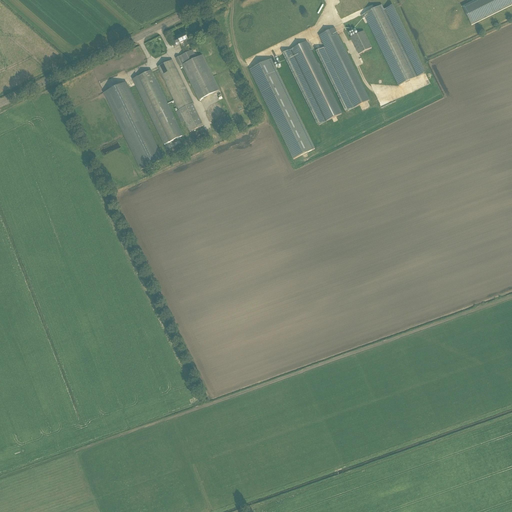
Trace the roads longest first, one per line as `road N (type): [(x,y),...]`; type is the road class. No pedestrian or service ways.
road 1 (track): [(511,297),(186,412)]
road 2 (unclassified): [(0,103),(215,0)]
